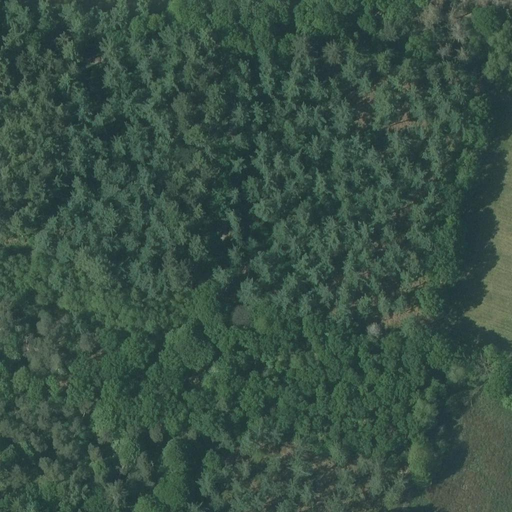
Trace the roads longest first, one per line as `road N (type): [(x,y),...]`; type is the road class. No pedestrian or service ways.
road 1 (track): [(511,31),(352,22),(224,42),(224,243),(216,310),(197,368),(205,443),(179,511)]
road 2 (track): [(0,53),(110,64),(224,42)]
road 3 (track): [(160,511),(0,475)]
